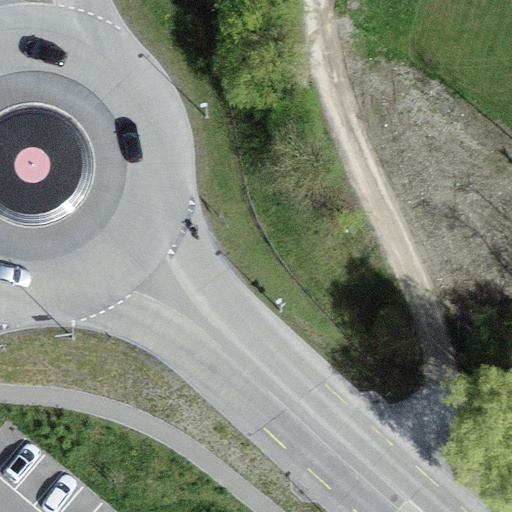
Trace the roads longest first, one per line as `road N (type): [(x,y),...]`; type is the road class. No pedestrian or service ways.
road 1 (track): [(416,511),(442,374),(336,101),(321,0)]
road 2 (primary): [(413,511),(380,451),(218,294),(158,192)]
road 3 (primary): [(71,288),(180,338),(345,485),(406,511)]
road 4 (primary): [(158,192),(155,127),(121,72),(94,53)]
road 5 (primary): [(71,288),(128,252),(158,192)]
